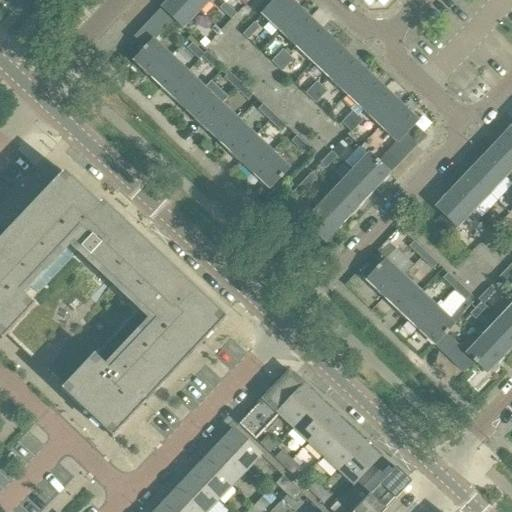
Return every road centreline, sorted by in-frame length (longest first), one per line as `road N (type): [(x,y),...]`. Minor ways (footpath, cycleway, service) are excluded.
road 1 (tertiary): [(284,328),(38,99)]
road 2 (residential): [(284,328),(466,127)]
road 3 (residential): [(132,499),(284,328)]
road 4 (tertiary): [(437,472),(284,328)]
road 5 (unclassified): [(0,377),(132,499)]
road 6 (residential): [(38,99),(54,68),(123,0)]
road 7 (residential): [(466,127),(377,43)]
